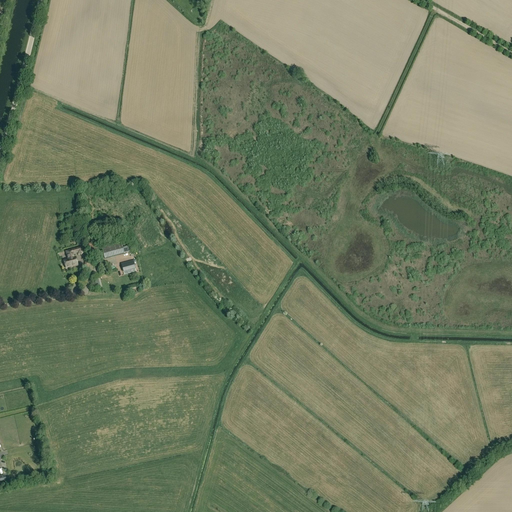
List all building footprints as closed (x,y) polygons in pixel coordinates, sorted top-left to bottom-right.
[(94,242),(88,244),(91,255),(97,254),(94,242)] [(121,242),(102,246),(106,258),(124,253),(122,248),(121,242)] [(73,267),(78,266),(76,258),(74,258),(73,255),(76,254),(78,254),(79,255),(83,254),(81,248),(66,252),(68,260),(64,261),(66,269),(70,268),(71,268),(72,268),(73,267)] [(133,261),(121,264),(123,272),(135,269),(133,261)] [(104,285),(120,283),(119,277),(103,280),(104,285)]
